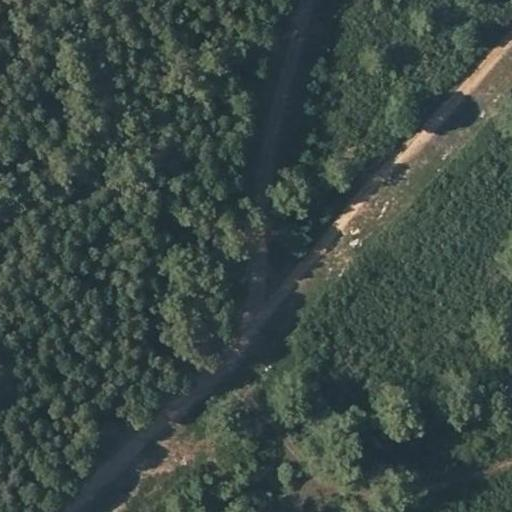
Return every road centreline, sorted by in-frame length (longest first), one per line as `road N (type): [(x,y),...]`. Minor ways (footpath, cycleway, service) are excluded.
road 1 (track): [(511,465),(365,504),(239,478),(202,461),(199,445),(107,469)]
road 2 (track): [(256,322),(511,33)]
road 3 (track): [(256,322),(259,161),(300,0)]
road 4 (track): [(64,511),(256,322)]
